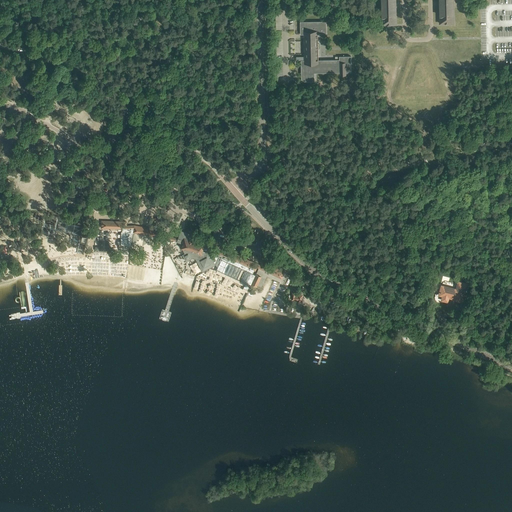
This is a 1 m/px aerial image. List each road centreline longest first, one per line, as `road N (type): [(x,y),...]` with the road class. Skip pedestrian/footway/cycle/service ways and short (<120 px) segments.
road 1 (secondary): [(511,367),(335,285),(232,189)]
road 2 (secondary): [(232,189),(183,130),(148,103),(0,44)]
road 3 (unclassified): [(232,189),(262,159),(259,0)]
road 4 (unknown): [(259,9),(213,4),(165,25),(148,103)]
road 5 (unknown): [(165,25),(155,11),(0,9)]
